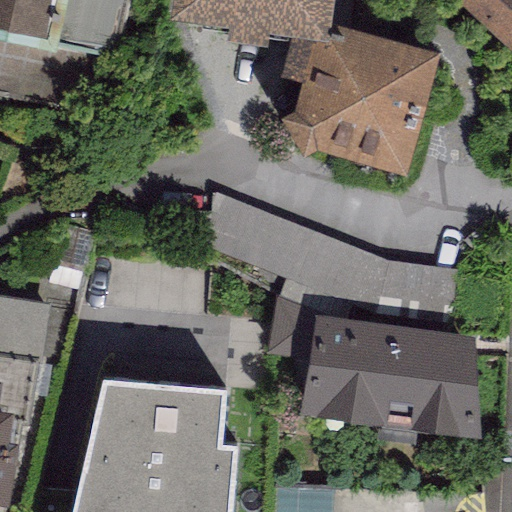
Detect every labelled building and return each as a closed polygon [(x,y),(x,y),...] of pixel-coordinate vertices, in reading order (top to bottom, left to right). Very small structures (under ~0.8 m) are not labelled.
[(127,0),(0,0),(0,55),(52,67),(55,53),(114,65),(127,0)] [(334,0),(173,0),(169,35),(226,42),(224,56),(267,61),(269,49),(313,54),(327,56),(330,36),(334,0)] [(511,0),(445,0),(511,55),(511,0)] [(440,67),(330,36),(327,56),(313,54),(294,126),(280,133),(302,173),(313,165),(404,191),(440,67)] [(387,265),(209,194),(207,249),(285,283),(275,304),(321,316),(347,322),(349,312),(445,327),(456,275),(387,265)] [(265,362),(310,366),(319,322),(321,316),(275,304),(265,362)] [(479,451),(472,345),(319,322),(310,366),(298,428),(479,451)] [(0,511),(8,511),(16,460),(6,459),(11,427),(0,425),(0,396),(0,395),(0,511)] [(225,407),(102,396),(75,511),(231,511),(235,462),(220,462),(225,407)] [(331,511),(333,496),(271,492),(269,511),(331,511)]
